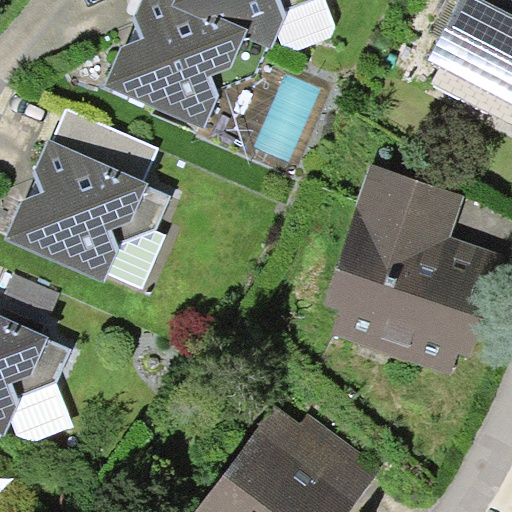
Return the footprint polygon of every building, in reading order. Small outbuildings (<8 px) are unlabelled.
[(174,0),(143,0),(106,84),(205,130),(246,35),(248,28),(217,15),(202,17),(173,4),(174,0)] [(174,0),(173,4),(202,17),(217,15),(248,28),(246,35),(272,48),(290,7),(293,0),(174,0)] [(511,13),(485,0),(457,0),(427,59),(511,103),(511,13)] [(511,0),(485,0),(511,13),(511,0)] [(143,181),(158,146),(68,107),(52,142),(143,181)] [(48,139),(5,235),(103,281),(121,242),(147,185),(149,182),(143,181),(52,142),(48,139)] [(341,309),(332,335),(449,375),(457,353),(469,357),(504,255),(451,237),(465,196),(372,164),(323,302),(341,309)] [(170,196),(147,185),(121,242),(155,228),(170,196)] [(5,292),(51,312),(59,293),(14,273),(5,292)] [(0,433),(4,435),(21,396),(45,339),(47,335),(0,314),(0,433)] [(70,349),(45,339),(21,396),(56,382),(70,349)] [(275,404),(194,511),(346,511),(380,467),(309,414),(301,424),(275,404)]
